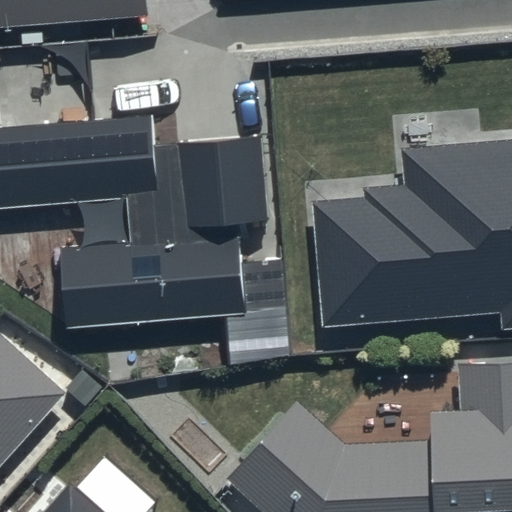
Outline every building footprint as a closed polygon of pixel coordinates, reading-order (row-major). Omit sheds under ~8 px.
[(0,0),(0,27),(150,16),(148,0),(0,0)] [(156,145),(154,120),(0,131),(0,211),(131,201),(134,246),(65,252),(71,328),(247,315),(246,306),(259,305),(253,225),(272,224),(265,137),(156,145)] [(511,142),(403,150),(406,190),(368,193),(368,202),(316,206),(324,327),(505,314),(506,330),(511,329),(511,142)] [(0,469),(68,398),(0,333),(0,469)] [(464,413),(435,414),(436,445),(345,447),(300,406),(233,479),(269,511),(511,511),(511,365),(462,368),(464,413)] [(101,511),(72,485),(47,511),(101,511)]
